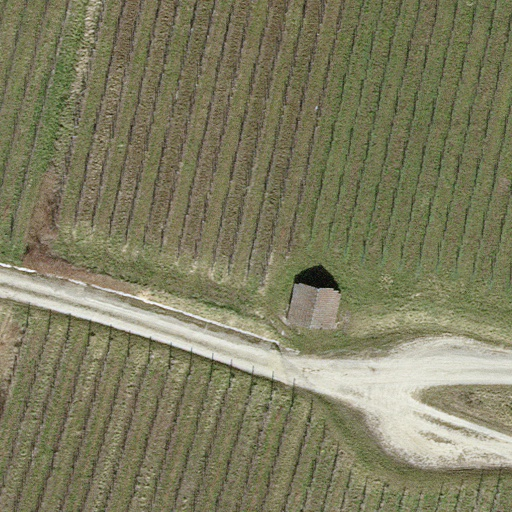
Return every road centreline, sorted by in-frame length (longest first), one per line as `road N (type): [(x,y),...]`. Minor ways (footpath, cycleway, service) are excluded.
road 1 (track): [(0,282),(350,380),(511,439)]
road 2 (track): [(511,366),(417,366),(350,380)]
